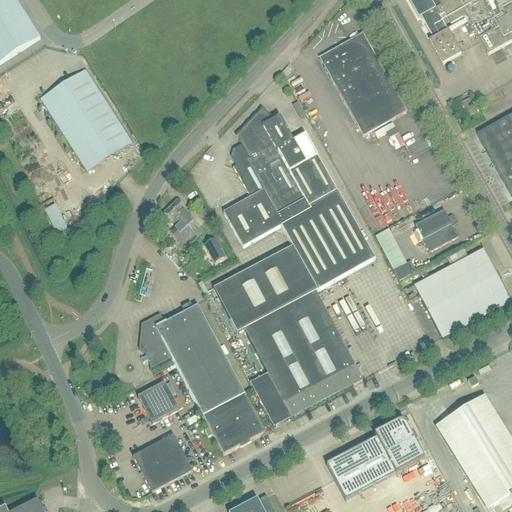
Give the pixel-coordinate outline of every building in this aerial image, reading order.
[(0,0),(0,65),(40,41),(13,0),(0,0)] [(53,0),(71,27),(103,6),(98,0),(53,0)] [(453,36),(458,53),(478,48),(483,34),(477,32),(505,9),(503,3),(502,8),(498,7),(496,0),(409,0),(414,17),(431,38),(445,34),(443,27),(446,25),(449,37),(453,36)] [(329,79),(363,138),(406,114),(373,55),(362,36),(319,60),(329,79)] [(83,74),(42,101),(88,173),(129,146),(83,74)] [(489,108),(501,101),(491,83),(479,90),(489,108)] [(362,384),(315,295),(375,263),(305,138),(293,144),(279,119),(274,122),(262,111),(236,137),(242,147),(234,151),(232,158),(236,167),(232,169),(232,170),(233,169),(250,200),(223,215),(243,250),(280,229),(291,250),(213,292),(237,336),(244,333),(291,422),(362,384)] [(503,122),(476,137),(511,199),(511,116),(507,120),(505,116),(501,118),(503,122)] [(501,195),(507,204),(511,202),(506,192),(501,195)] [(171,235),(181,246),(193,235),(196,238),(200,234),(197,230),(192,226),(193,224),(184,213),(185,212),(177,203),(163,216),(171,224),(173,222),(179,228),(171,235)] [(54,242),(67,237),(56,209),(43,214),(54,242)] [(443,213),(415,228),(429,254),(457,239),(443,213)] [(384,260),(397,253),(389,235),(375,242),(384,260)] [(215,242),(205,248),(215,266),(225,260),(215,242)] [(413,289),(442,342),(511,305),(483,252),(413,289)] [(410,265),(393,274),(399,284),(416,275),(410,265)] [(145,358),(141,361),(142,363),(143,365),(147,362),(148,364),(149,366),(149,368),(149,370),(149,373),(171,361),(223,458),(264,436),(197,308),(192,311),(189,306),(182,310),(184,315),(164,326),(160,317),(141,327),(138,351),(140,352),(141,354),(143,355),(144,357),(145,358)] [(136,399),(151,427),(177,414),(163,386),(136,399)] [(441,425),(493,509),(509,499),(511,504),(511,444),(483,399),(441,425)] [(386,432),(387,435),(325,467),(344,503),(416,465),(423,462),(413,444),(404,428),(404,427),(403,426),(402,426),(400,425),(399,425),(398,425),(397,426),(386,432)] [(133,459),(152,495),(192,474),(173,437),(133,459)] [(272,511),(266,499),(241,511),(272,511)]
